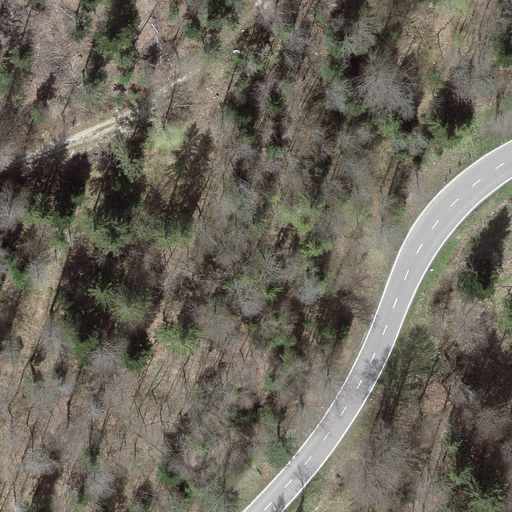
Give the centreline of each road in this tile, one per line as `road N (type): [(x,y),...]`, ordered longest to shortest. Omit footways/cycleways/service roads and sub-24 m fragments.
road 1 (secondary): [(261,511),(358,386),(431,229),(457,197),(511,158)]
road 2 (track): [(0,167),(128,116),(172,88),(262,0)]
